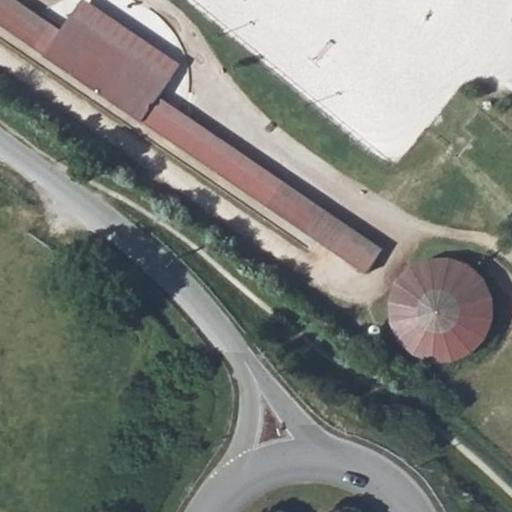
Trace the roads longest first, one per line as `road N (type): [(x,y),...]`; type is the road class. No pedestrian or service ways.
road 1 (tertiary): [(0,142),(148,254),(230,345)]
road 2 (tertiary): [(230,345),(246,402),(219,509)]
road 3 (tertiary): [(319,465),(230,345)]
